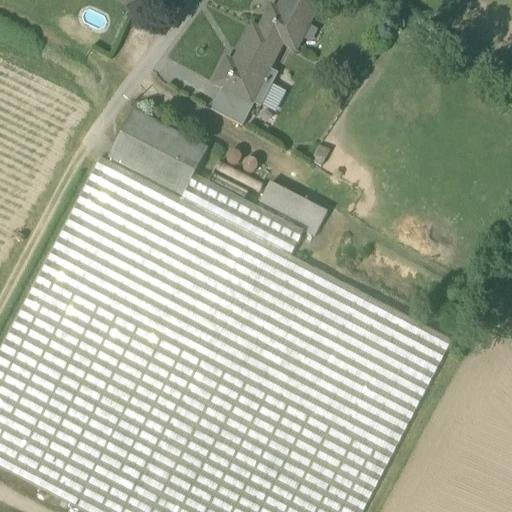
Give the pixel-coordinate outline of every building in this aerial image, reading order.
[(312,20),(320,5),(310,0),(283,0),(277,12),(271,8),(259,32),(282,44),(291,49),(308,17),(312,20)] [(308,17),(291,49),(295,51),(312,20),(308,17)] [(269,70),(282,44),(259,32),(252,28),(233,64),(227,61),(214,84),(222,89),(246,101),(263,69),(268,71),(269,70)] [(263,69),(246,101),(254,105),(260,108),(278,75),(269,70),(268,71),(263,69)] [(246,101),(222,89),(210,111),(242,128),(254,105),(246,101)] [(112,160),(183,196),(206,151),(135,114),(112,160)] [(0,353),(0,469),(83,511),(362,511),(451,341),(100,160),(0,353)] [(254,207),(290,229),(306,201),(270,180),(254,207)]
